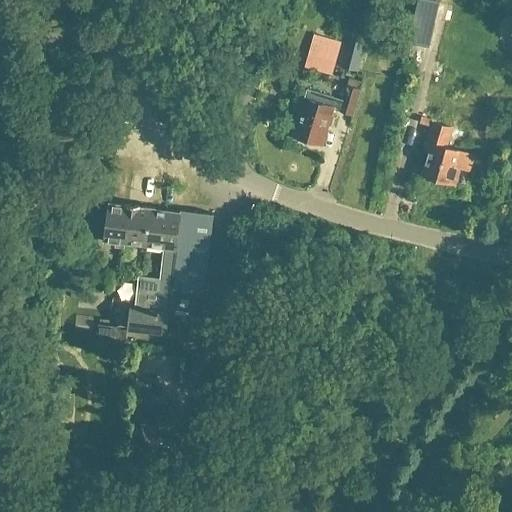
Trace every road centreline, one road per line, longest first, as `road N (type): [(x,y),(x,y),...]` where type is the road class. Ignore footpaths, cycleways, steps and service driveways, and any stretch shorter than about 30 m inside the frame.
road 1 (tertiary): [(511,257),(385,229),(231,175)]
road 2 (tertiary): [(231,175),(197,145),(111,0)]
road 3 (unclassified): [(231,175),(261,0)]
